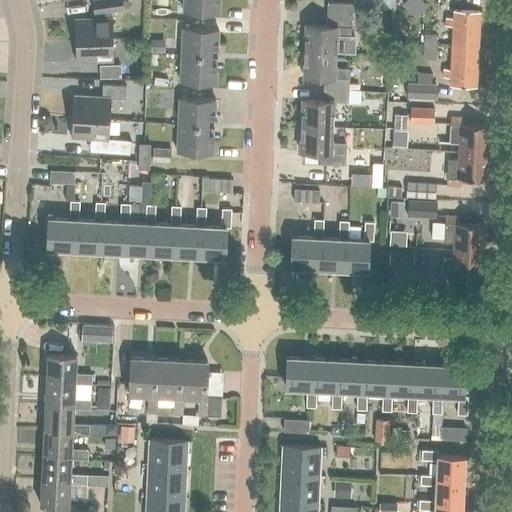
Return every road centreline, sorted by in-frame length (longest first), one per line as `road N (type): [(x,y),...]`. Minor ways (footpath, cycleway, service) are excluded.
road 1 (residential): [(253,316),(268,0)]
road 2 (residential): [(11,304),(26,36),(16,0)]
road 3 (residential): [(511,328),(253,316)]
road 4 (residential): [(253,316),(11,304)]
road 5 (residential): [(0,511),(11,304)]
road 6 (residential): [(243,511),(253,316)]
